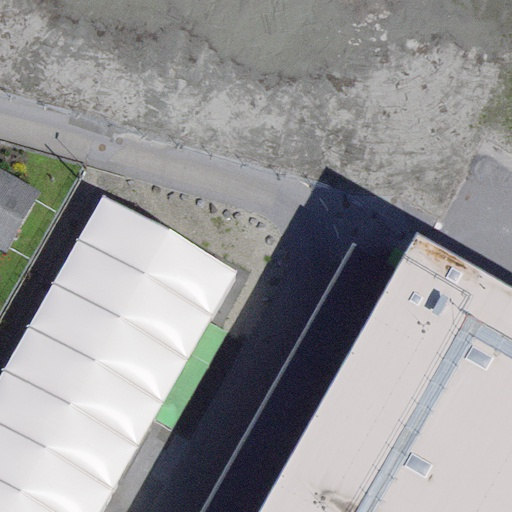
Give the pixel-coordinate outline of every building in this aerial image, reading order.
[(511,0),(11,0),(3,22),(229,109),(237,87),(270,0),(476,0),(488,4),(480,23),(511,34),(511,0)] [(511,215),(511,34),(480,23),(488,4),(476,0),(270,0),(237,87),(511,215)] [(0,248),(23,262),(58,200),(0,167),(0,248)] [(0,511),(104,511),(223,258),(87,196),(0,382),(0,511)] [(511,511),(511,327),(388,266),(382,277),(346,268),(209,511),(511,511)]
